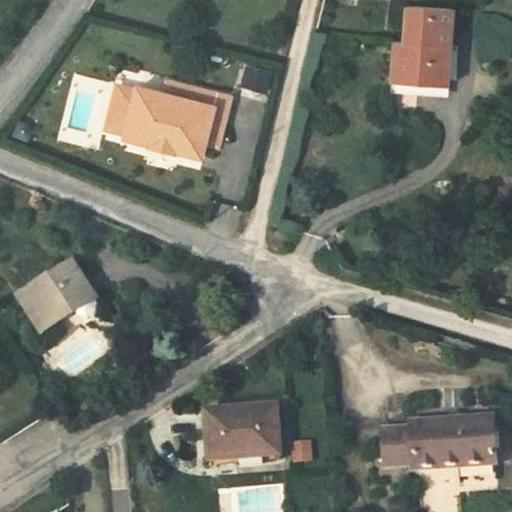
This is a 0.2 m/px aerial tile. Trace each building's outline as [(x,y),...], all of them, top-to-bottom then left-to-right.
[(177,0),(171,6),(192,27),(219,0),(177,0)] [(192,27),(202,37),(239,0),(219,0),(192,27)] [(463,7),(418,2),(414,36),(403,36),(400,76),(455,80),(463,7)] [(246,66),(244,89),(270,92),(272,69),(246,66)] [(398,91),(454,95),(455,80),(400,76),(398,91)] [(180,89),(156,83),(153,93),(178,99),(180,89)] [(208,144),(219,98),(180,89),(178,99),(153,93),(128,87),(117,138),(142,144),(141,146),(167,152),(167,150),(192,156),(196,142),(208,144)] [(21,298),(45,332),(96,296),(71,262),(21,298)] [(211,404),(214,453),(283,448),(279,398),(211,404)] [(408,423),(408,429),(382,429),(384,467),(417,465),(417,471),(498,463),(495,417),(408,423)]
